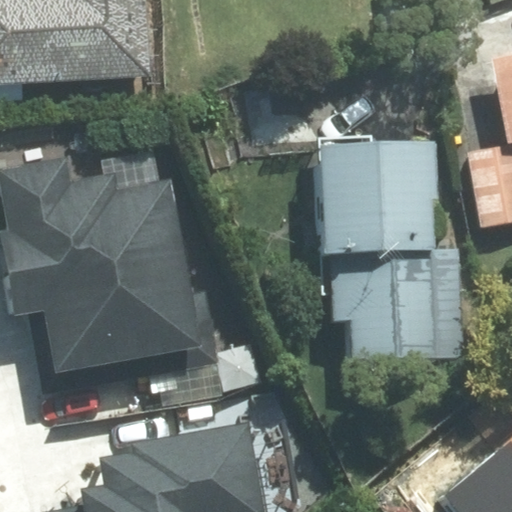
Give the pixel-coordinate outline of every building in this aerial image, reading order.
[(0,0),(0,83),(143,75),(139,0),(0,0)] [(511,57),(500,60),(511,128),(511,57)] [(443,137),(329,143),(337,322),(356,321),(358,362),(469,357),(464,249),(443,250),(440,200),(446,200),(443,137)] [(511,145),(472,151),(484,228),(511,223),(511,145)] [(212,365),(178,180),(125,190),(122,174),(80,181),(75,158),(10,170),(21,230),(12,231),(28,316),(35,314),(50,394),(212,365)] [(91,511),(91,507),(54,511),(269,511),(258,425),(140,440),(141,453),(110,457),(113,486),(94,488),(96,511),(91,511)] [(511,511),(511,439),(433,504),(440,511),(511,511)]
